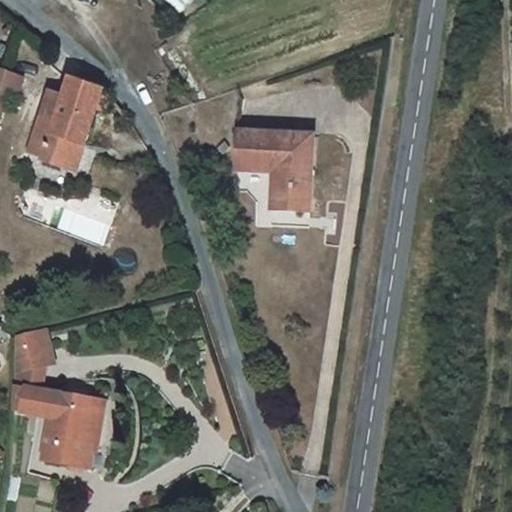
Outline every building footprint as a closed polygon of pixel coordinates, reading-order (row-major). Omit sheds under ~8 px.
[(165,0),(180,14),(192,0),(165,0)] [(49,136),(44,152),(67,159),(70,148),(77,151),(81,140),(86,142),(105,83),(70,72),(64,90),(48,85),(33,131),(49,136)] [(0,115),(1,116),(8,91),(0,88),(0,115)] [(313,133),(230,128),(226,165),(272,167),(272,179),(267,179),(266,205),(310,209),(313,133)] [(103,450),(109,398),(57,391),(42,389),(49,364),(48,341),(52,340),(50,331),(18,337),(17,370),(16,409),(54,414),(48,457),(88,465),(90,447),(103,450)]
